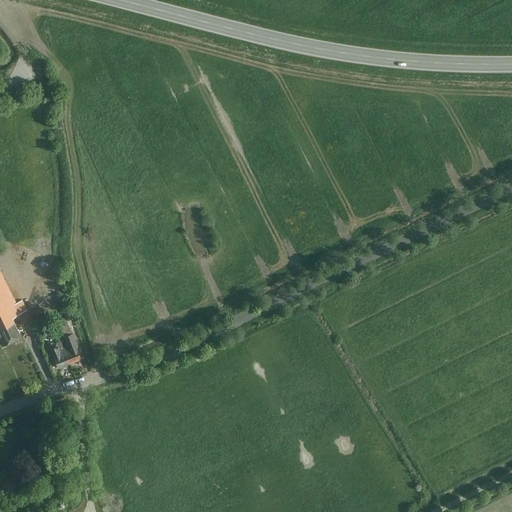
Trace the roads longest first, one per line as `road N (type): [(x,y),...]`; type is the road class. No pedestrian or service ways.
road 1 (residential): [(81,384),(197,339),(511,190)]
road 2 (secondary): [(120,0),(332,52),(511,64)]
road 3 (residential): [(92,511),(81,384)]
